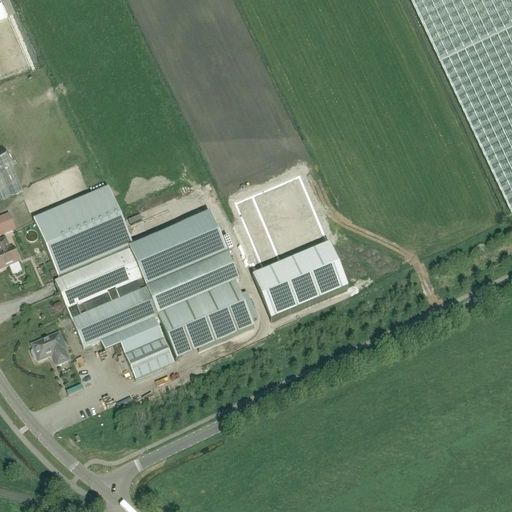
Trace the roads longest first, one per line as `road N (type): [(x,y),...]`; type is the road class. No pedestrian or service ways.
road 1 (unclassified): [(96,484),(511,285)]
road 2 (tertiary): [(96,484),(0,384)]
